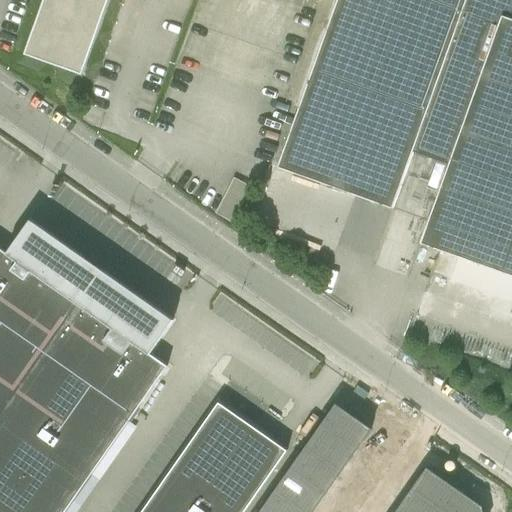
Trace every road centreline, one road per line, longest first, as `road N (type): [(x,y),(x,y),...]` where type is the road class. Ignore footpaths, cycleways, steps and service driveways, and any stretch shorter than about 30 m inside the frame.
road 1 (unclassified): [(511,472),(0,106)]
road 2 (unknown): [(209,256),(161,388),(83,511)]
road 3 (unknown): [(270,511),(368,370),(397,284)]
road 4 (unknown): [(5,178),(190,299)]
road 5 (unknown): [(135,203),(145,140),(125,99),(125,72),(148,0)]
road 6 (unknown): [(397,284),(421,304),(511,331)]
